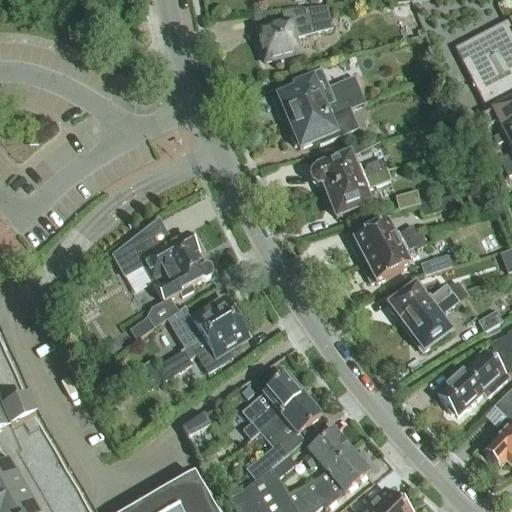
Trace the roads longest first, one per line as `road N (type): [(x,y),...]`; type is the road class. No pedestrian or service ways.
road 1 (residential): [(462,511),(312,335),(193,114)]
road 2 (residential): [(0,73),(44,77),(98,110),(127,141)]
road 3 (residential): [(23,218),(69,175),(127,141)]
